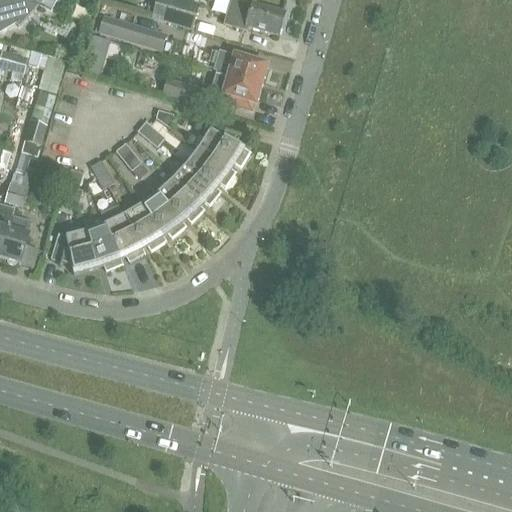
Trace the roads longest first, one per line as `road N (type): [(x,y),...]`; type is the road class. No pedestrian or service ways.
road 1 (primary): [(275,409),(0,337)]
road 2 (residential): [(238,258),(268,212),(332,0)]
road 3 (primary): [(0,390),(257,464)]
road 4 (residential): [(238,258),(182,297),(130,311),(72,307),(0,287)]
road 5 (primary): [(511,470),(275,409)]
road 6 (primary): [(298,476),(418,511)]
